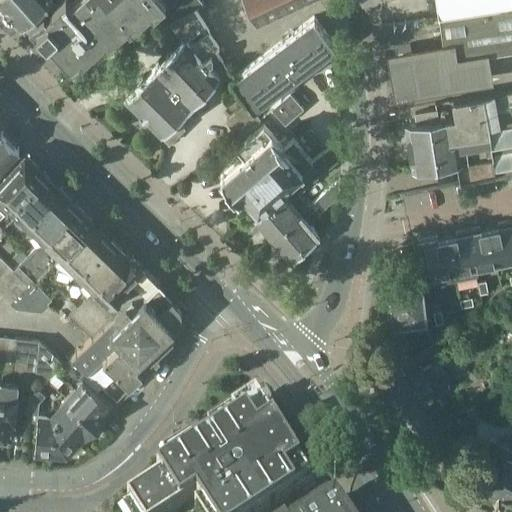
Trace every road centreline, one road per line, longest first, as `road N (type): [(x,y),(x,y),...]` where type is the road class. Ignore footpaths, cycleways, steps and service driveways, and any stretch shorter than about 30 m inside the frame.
road 1 (residential): [(218,287),(168,397),(114,458),(78,479),(2,482)]
road 2 (secondary): [(0,76),(218,287)]
road 3 (secondary): [(355,229),(362,157),(355,0)]
road 4 (secondary): [(286,353),(413,511)]
road 5 (residential): [(355,229),(511,198)]
road 6 (secondary): [(286,353),(310,336),(355,229)]
